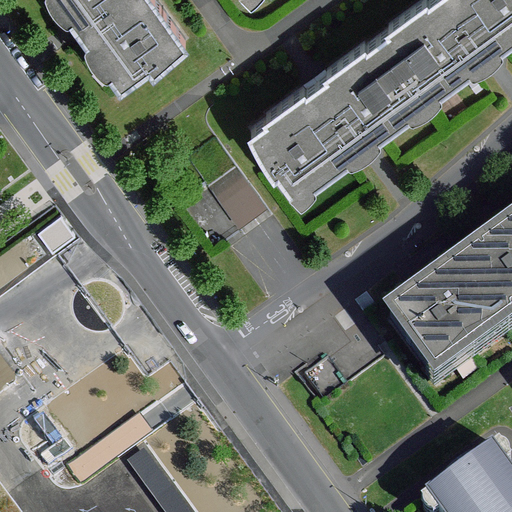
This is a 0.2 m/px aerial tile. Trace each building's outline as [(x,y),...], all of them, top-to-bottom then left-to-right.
[(115,0),(63,0),(82,25),(115,0)] [(187,38),(159,0),(115,0),(82,25),(122,81),(151,60),(155,66),(187,38)] [(380,35),(423,93),(433,86),(440,87),(472,64),(473,56),(483,48),(448,0),(422,0),(390,23),(392,26),(380,35)] [(511,0),(448,0),(483,48),(493,41),(501,42),(511,34),(511,0)] [(319,80),(361,137),(371,130),(379,131),(410,108),(412,101),(423,93),(380,35),(367,44),(366,41),(328,68),(330,71),(319,80)] [(267,113),(269,116),(253,127),(262,147),(276,168),(280,165),(296,186),(309,177),(315,178),(350,153),(351,145),(361,137),(319,80),(307,88),(305,85),(267,113)] [(267,205),(236,162),(208,184),(239,226),(267,205)] [(43,227),(57,246),(79,230),(65,211),(43,227)] [(511,219),(451,263),(503,335),(511,328),(511,219)] [(451,263),(384,312),(436,383),(503,335),(451,263)] [(84,331),(132,302),(119,280),(71,309),(84,331)] [(145,413),(71,460),(83,480),(158,433),(145,413)] [(511,511),(511,472),(495,449),(429,497),(439,511),(511,511)] [(223,511),(201,477),(153,508),(155,511),(223,511)]
